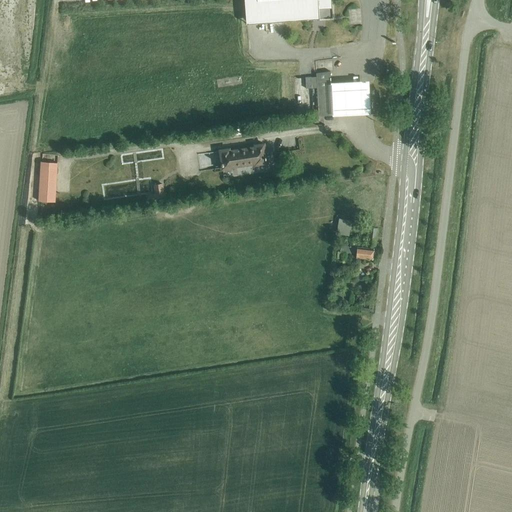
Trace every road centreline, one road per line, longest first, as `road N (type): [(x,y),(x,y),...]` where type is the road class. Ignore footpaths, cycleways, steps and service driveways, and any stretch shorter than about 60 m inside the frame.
road 1 (unclassified): [(471,16),(395,511)]
road 2 (primary): [(364,511),(400,279),(427,21)]
